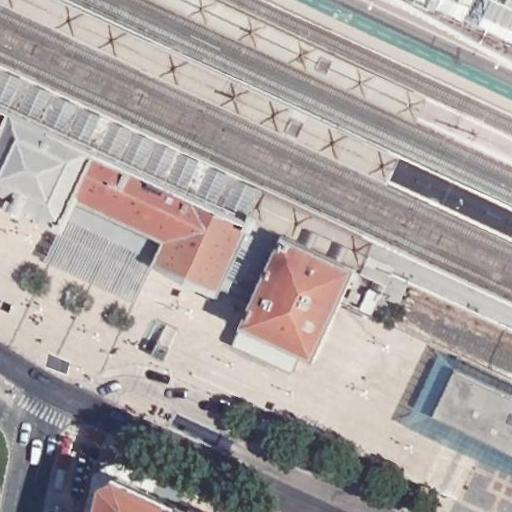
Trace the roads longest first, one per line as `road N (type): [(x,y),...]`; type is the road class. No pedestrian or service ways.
road 1 (tertiary): [(323,511),(48,388)]
road 2 (primary): [(343,0),(511,78)]
road 3 (tertiary): [(23,511),(48,388)]
